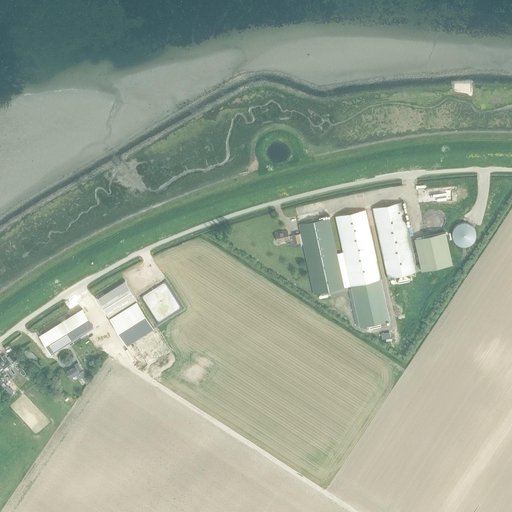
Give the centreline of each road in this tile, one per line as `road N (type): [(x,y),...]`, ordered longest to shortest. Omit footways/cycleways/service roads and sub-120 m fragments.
road 1 (unclassified): [(0,341),(103,271),(231,215),(407,173),(511,169)]
road 2 (track): [(355,511),(123,361)]
